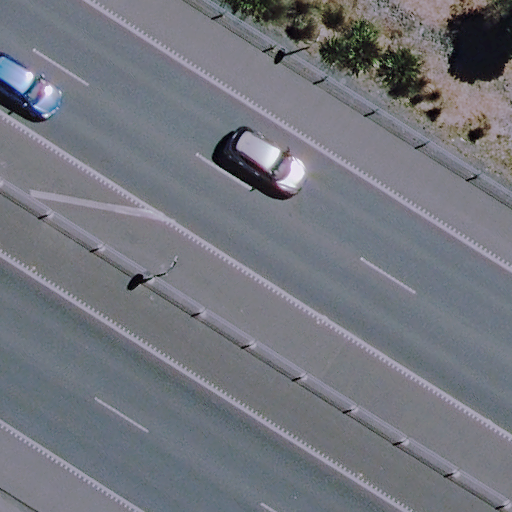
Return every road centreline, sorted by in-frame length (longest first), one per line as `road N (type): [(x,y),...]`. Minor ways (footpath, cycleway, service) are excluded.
road 1 (motorway): [(0,48),(293,240),(511,371)]
road 2 (motorway): [(248,511),(0,362)]
